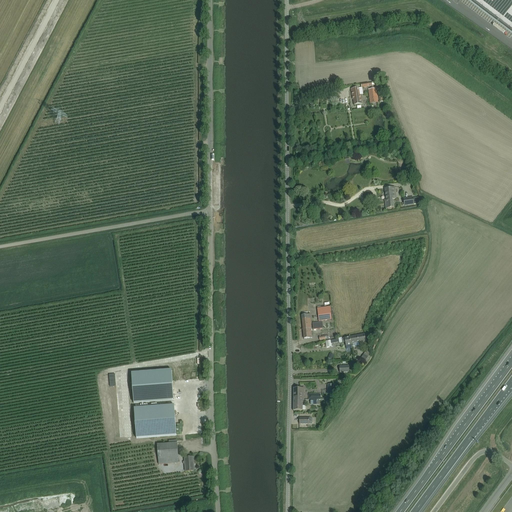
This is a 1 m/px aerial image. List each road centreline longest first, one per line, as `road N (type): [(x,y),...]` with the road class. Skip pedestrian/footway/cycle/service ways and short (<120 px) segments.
road 1 (unclassified): [(287,511),(285,0)]
road 2 (unclassified): [(218,511),(208,211)]
road 3 (unclassified): [(0,247),(208,211)]
road 4 (unclassified): [(208,211),(208,0)]
road 5 (motorway): [(511,361),(399,511)]
road 6 (motorway): [(414,511),(511,381)]
